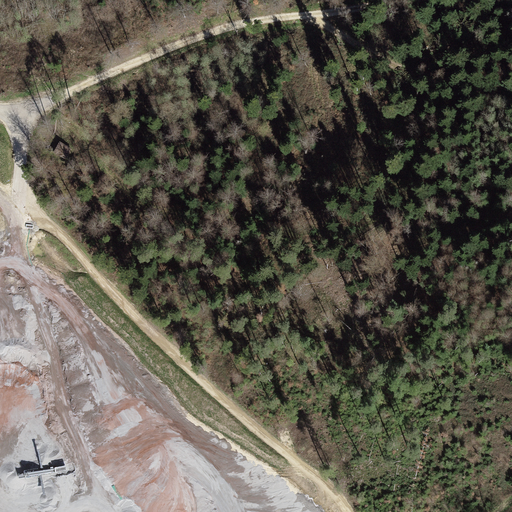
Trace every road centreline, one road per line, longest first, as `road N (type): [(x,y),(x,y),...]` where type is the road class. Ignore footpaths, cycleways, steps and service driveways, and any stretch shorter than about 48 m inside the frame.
road 1 (track): [(349,511),(317,473),(17,198)]
road 2 (track): [(424,0),(245,21),(21,111)]
road 3 (track): [(326,16),(407,81),(511,108)]
road 4 (track): [(0,108),(21,111),(14,235)]
